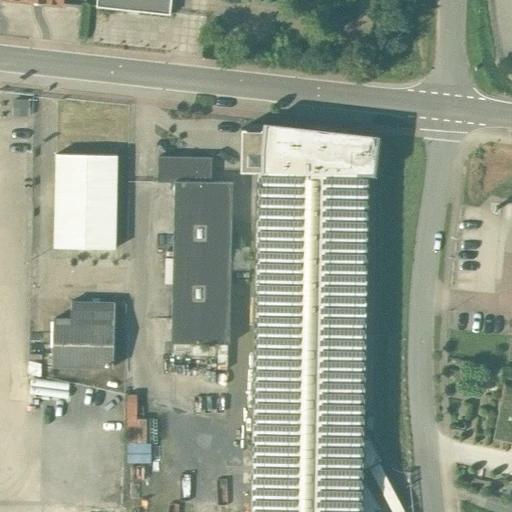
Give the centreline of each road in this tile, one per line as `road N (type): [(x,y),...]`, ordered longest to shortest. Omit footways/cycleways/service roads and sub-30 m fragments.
road 1 (secondary): [(446,107),(0,56)]
road 2 (residential): [(446,107),(419,353),(430,481)]
